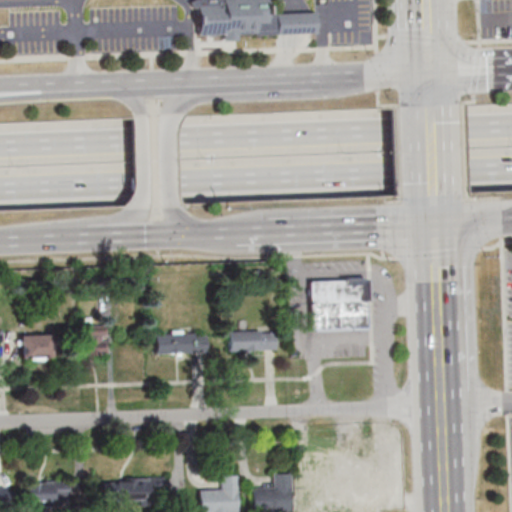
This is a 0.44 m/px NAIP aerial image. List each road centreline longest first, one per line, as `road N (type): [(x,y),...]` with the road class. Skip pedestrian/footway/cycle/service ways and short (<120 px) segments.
road 1 (motorway): [(511,124),(0,144)]
road 2 (motorway): [(0,187),(511,167)]
road 3 (residential): [(442,407),(0,421)]
road 4 (secondary): [(385,74),(313,94),(193,98),(172,116)]
road 5 (secondary): [(271,230),(434,224)]
road 6 (secondary): [(0,236),(121,219),(138,209)]
road 7 (secondary): [(192,81),(57,87)]
road 8 (secondary): [(88,237),(215,233)]
